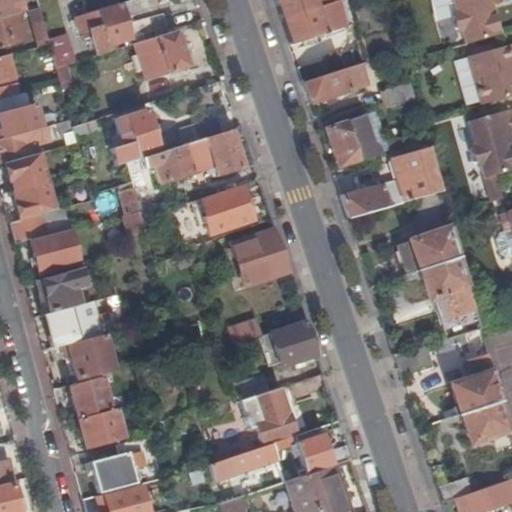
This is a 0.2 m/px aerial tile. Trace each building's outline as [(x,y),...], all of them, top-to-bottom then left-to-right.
[(0,0),(0,18),(18,14),(22,12),(18,0),(0,0)] [(86,14),(118,3),(117,0),(92,0),(83,3),(86,14)] [(275,0),(282,18),(335,0),(275,0)] [(335,0),(282,18),(290,44),(353,23),(346,0),(335,0)] [(485,4),(490,2),(497,0),(452,0),(456,10),(452,16),(455,28),(461,31),(465,43),(499,33),(493,11),(488,12),(485,4)] [(134,44),(167,33),(162,14),(124,25),(118,3),(86,14),(75,16),(79,32),(90,28),(97,56),(108,53),(106,47),(111,45),(128,40),(129,45),(134,44)] [(28,11),(37,47),(48,45),(38,8),(28,11)] [(0,18),(0,49),(26,42),(18,14),(0,18)] [(189,67),(177,30),(167,33),(134,44),(146,81),(189,67)] [(511,42),(467,55),(481,103),(511,94),(511,42)] [(6,55),(0,56),(0,83),(6,82),(5,76),(12,75),(6,55)] [(364,62),(303,82),(311,104),(370,85),(364,62)] [(14,83),(0,87),(0,99),(17,95),(14,83)] [(415,101),(410,84),(384,92),(388,108),(415,101)] [(30,91),(17,95),(0,99),(0,129),(2,139),(41,129),(30,91)] [(511,168),(511,143),(508,145),(505,137),(510,135),(511,134),(511,107),(468,120),(475,143),(471,149),(474,161),(481,164),(491,198),(502,195),(495,172),(511,168)] [(126,164),(141,159),(160,153),(146,109),(124,116),(122,111),(113,114),(119,135),(124,134),(126,143),(110,149),(116,167),(126,164)] [(192,143),(221,133),(216,119),(187,128),(192,143)] [(323,128),(337,168),(360,161),(346,120),(323,128)] [(71,129),(70,128),(68,121),(41,129),(2,139),(0,139),(0,163),(3,162),(38,153),(36,144),(57,138),(62,132),(71,129)] [(243,168),(232,130),(221,133),(192,143),(160,153),(141,159),(144,169),(153,167),(159,184),(206,168),(208,173),(214,171),(216,177),(243,168)] [(397,179),(341,196),(348,218),(414,200),(432,195),(441,192),(428,148),(391,159),(397,179)] [(38,153),(3,162),(11,191),(46,182),(38,153)] [(46,182),(11,191),(18,220),(40,214),(53,210),(46,182)] [(127,212),(138,208),(131,182),(120,185),(127,212)] [(252,221),(240,185),(200,199),(205,215),(203,216),(209,235),(252,221)] [(93,195),(97,211),(113,207),(109,191),(93,195)] [(441,192),(432,195),(436,206),(444,204),(441,192)] [(397,245),(406,274),(419,270),(459,257),(444,204),(436,206),(432,195),(414,200),(426,235),(397,245)] [(509,227),(511,236),(511,209),(505,211),(507,216),(508,221),(500,224),(502,229),(509,227)] [(187,213),(174,219),(182,237),(196,230),(187,213)] [(18,220),(9,222),(15,244),(29,240),(46,236),(40,214),(18,220)] [(505,256),(511,253),(511,236),(509,227),(502,229),(498,230),(494,237),(498,252),(505,256)] [(244,287),(288,272),(273,229),(230,243),(244,287)] [(46,236),(29,240),(38,274),(77,264),(69,230),(46,236)] [(459,257),(419,270),(429,299),(431,299),(445,340),(480,330),(480,329),(479,324),(459,257)] [(79,268),(35,280),(40,297),(44,295),(49,312),(78,304),(74,287),(84,284),(79,268)] [(55,346),(65,344),(101,335),(92,301),(78,304),(49,312),(47,313),(55,346)] [(108,309),(114,331),(125,328),(119,306),(108,309)] [(231,346),(260,336),(255,319),(226,328),(231,346)] [(301,361),(316,356),(304,321),(269,333),(280,368),(288,365),(290,370),(302,366),(301,361)] [(101,335),(65,344),(76,383),(100,376),(99,372),(112,368),(103,334),(101,335)] [(425,346),(395,355),(400,371),(430,362),(425,346)] [(450,386),(460,415),(500,401),(487,355),(468,361),(473,378),(450,386)] [(267,389),(261,375),(234,384),(239,399),(267,389)] [(76,383),(68,385),(78,419),(109,410),(100,376),(76,383)] [(280,440),(295,435),(279,387),(240,400),(247,421),(252,420),(261,446),(280,440)] [(500,401),(460,415),(470,444),(509,431),(503,411),(500,401)] [(109,410),(78,419),(85,447),(121,437),(114,409),(109,410)] [(334,464),(350,458),(346,445),(331,450),(331,451),(327,453),(320,433),(294,442),(303,468),(299,470),(298,469),(291,471),(293,477),(328,466),(334,464)] [(152,435),(117,444),(120,454),(90,463),(98,493),(135,483),(134,480),(146,477),(147,483),(164,478),(152,435)] [(283,447),(280,440),(261,446),(227,458),(233,475),(279,460),(276,449),(283,447)] [(0,484),(13,481),(7,459),(0,460),(0,484)] [(349,511),(334,464),(328,466),(343,511),(349,511)] [(293,511),(343,511),(328,466),(293,477),(283,481),(293,511)] [(438,486),(443,502),(455,498),(471,493),(466,477),(438,486)] [(511,479),(471,493),(455,498),(459,511),(477,511),(485,510),(490,508),(510,502),(511,506),(511,479)] [(293,511),(283,481),(277,483),(287,511),(293,511)] [(0,511),(19,511),(13,484),(0,487),(0,511)] [(107,511),(147,511),(141,485),(103,495),(107,511)] [(218,503),(220,511),(242,511),(238,496),(218,503)]
